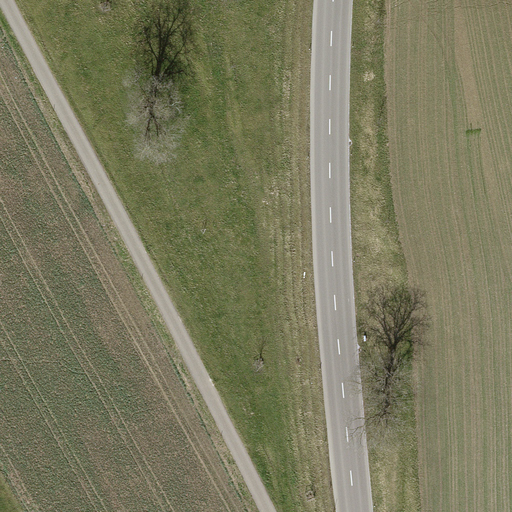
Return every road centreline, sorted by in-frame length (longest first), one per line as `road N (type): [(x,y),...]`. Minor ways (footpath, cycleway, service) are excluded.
road 1 (tertiary): [(334,0),(331,190),(356,511)]
road 2 (track): [(395,511),(402,357),(422,298)]
